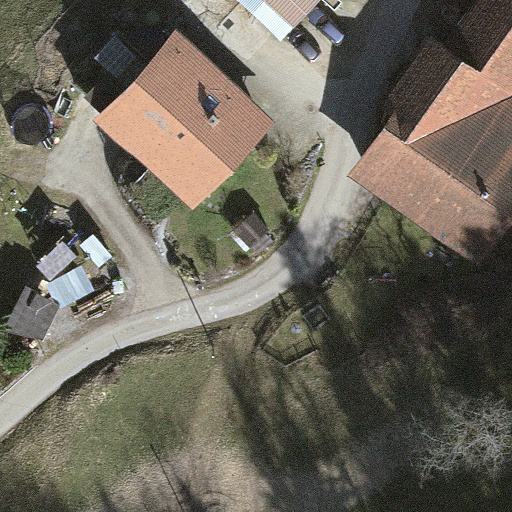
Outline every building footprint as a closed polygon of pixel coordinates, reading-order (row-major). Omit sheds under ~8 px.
[(267,0),(287,18),(303,0),(267,0)] [(435,24),(343,162),(479,252),(511,202),(511,0),(466,0),(446,31),(435,24)] [(272,109),(171,18),(141,50),(96,100),(89,107),(190,198),(272,109)] [(69,75),(96,100),(141,50),(115,26),(69,75)] [(268,228),(251,208),(229,227),(246,247),(268,228)]
